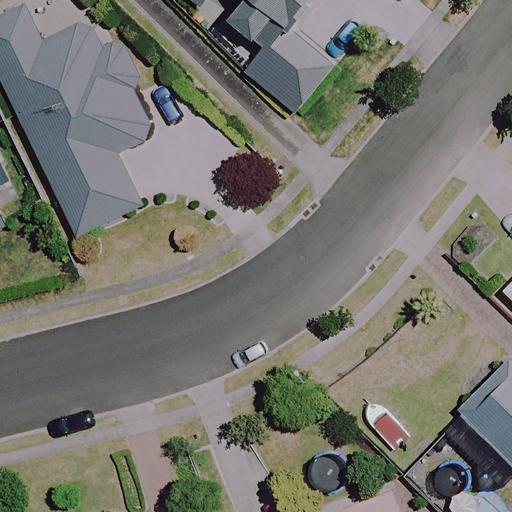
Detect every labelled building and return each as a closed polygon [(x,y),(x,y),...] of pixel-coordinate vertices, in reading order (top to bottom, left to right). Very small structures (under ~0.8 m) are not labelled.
[(253,0),(238,23),(271,46),(251,76),(304,111),(341,56),(301,29),(320,0),(197,0),(208,7),(212,0),(253,0)] [(46,44),(28,6),(0,19),(0,62),(81,235),(144,206),(120,154),(160,135),(119,49),(107,54),(92,22),(46,44)] [(0,187),(11,183),(0,157),(0,231),(7,229),(0,212),(0,187)] [(511,373),(454,430),(483,461),(498,447),(511,461),(511,373)] [(402,511),(396,493),(344,511),(402,511)]
